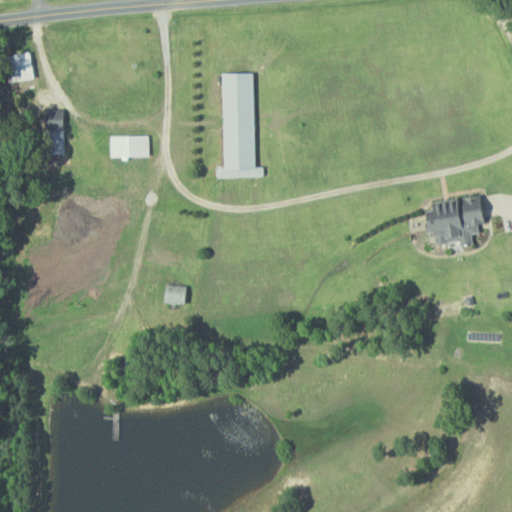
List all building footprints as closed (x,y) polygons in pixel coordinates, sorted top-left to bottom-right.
[(221,166),(215,166),(215,177),(262,176),(261,165),(253,166),(251,71),(219,71),(221,166)] [(63,129),(43,130),(43,154),(63,154),(63,129)] [(146,135),(108,135),(108,156),(147,155),(146,135)] [(478,194),(429,202),(431,211),(420,213),(423,231),(429,230),(432,243),(457,239),(458,244),(471,242),(470,233),(478,232),(476,224),(483,223),(478,194)] [(186,285),(162,284),(162,302),(185,303),(186,285)]
